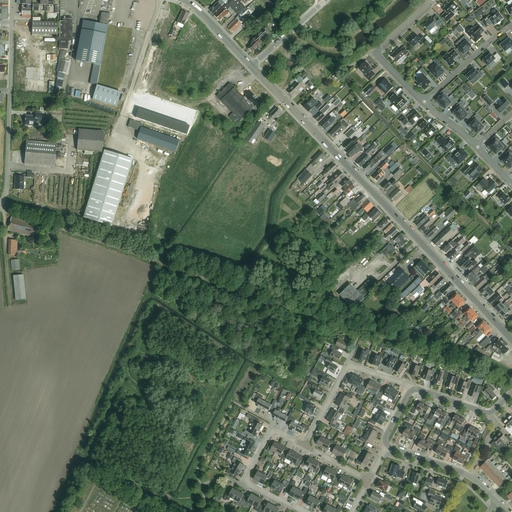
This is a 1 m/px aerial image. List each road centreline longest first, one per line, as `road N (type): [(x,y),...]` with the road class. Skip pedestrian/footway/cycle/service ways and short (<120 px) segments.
road 1 (tertiary): [(511,339),(251,66)]
road 2 (residential): [(0,205),(11,0)]
road 3 (unclassified): [(304,446),(348,367),(411,387)]
road 4 (unclassified): [(304,446),(270,432),(246,476),(304,511)]
road 5 (unclassified): [(423,101),(376,54),(432,0)]
road 6 (unclassified): [(495,499),(468,475),(386,445)]
